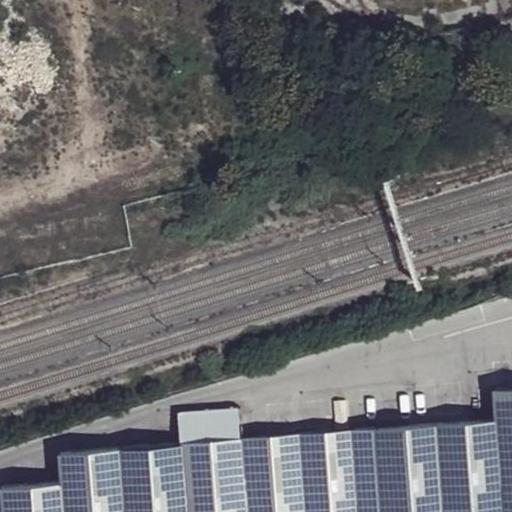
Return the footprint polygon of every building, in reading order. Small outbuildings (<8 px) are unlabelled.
[(511,511),(511,386),(498,388),(500,418),(506,511),(511,511)] [(182,443),(188,511),(384,511),(379,428),(369,428),(352,430),(355,474),(303,478),(300,433),(245,438),(242,407),(180,411),(182,443)] [(506,511),(500,418),(459,422),(379,428),(384,511),(506,511)] [(352,430),(300,433),(303,478),(355,474),(352,430)] [(125,511),(188,511),(182,443),(150,445),(136,446),(121,447),(125,511)] [(125,511),(121,447),(61,451),(62,481),(64,511),(125,511)] [(64,511),(62,481),(2,484),(4,511),(64,511)]
